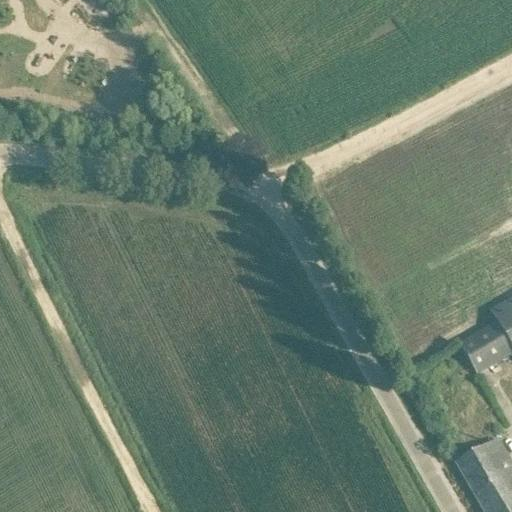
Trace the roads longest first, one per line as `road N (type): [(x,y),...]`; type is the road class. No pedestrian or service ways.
road 1 (unclassified): [(452,511),(289,225),(263,195)]
road 2 (track): [(151,511),(0,202)]
road 3 (unclassified): [(263,195),(511,65)]
road 4 (unclassified): [(263,195),(225,182),(0,153)]
road 5 (track): [(139,0),(260,179),(263,195)]
